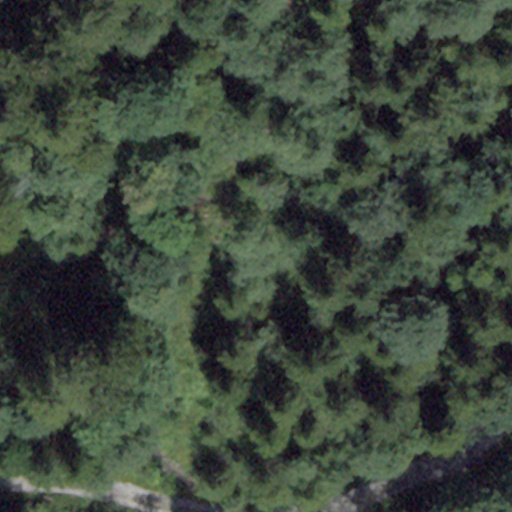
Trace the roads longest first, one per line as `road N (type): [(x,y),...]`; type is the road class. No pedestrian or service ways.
road 1 (track): [(511,411),(320,511)]
road 2 (track): [(181,511),(0,477)]
